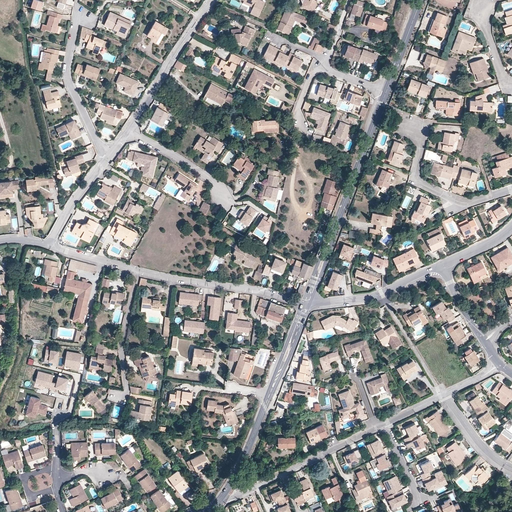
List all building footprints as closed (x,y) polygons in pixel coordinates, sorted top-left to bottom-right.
[(43,0),(32,0),(30,5),(41,9),(43,0)] [(265,1),(261,0),(244,0),(254,4),(253,6),(250,12),(258,16),(265,1)] [(314,0),(301,0),(303,4),(301,7),(313,12),(317,4),(315,0),(314,0)] [(360,17),(364,7),(356,4),(354,3),(351,13),(360,17)] [(46,24),(45,29),(55,32),(57,25),(59,17),(61,18),(62,14),(53,11),(54,9),(48,8),(47,14),(49,15),(46,24)] [(511,8),(504,11),(506,16),(507,15),(510,25),(502,27),(505,34),(511,31),(511,8)] [(289,26),(293,19),(295,20),(305,25),(308,18),(286,9),(277,29),(289,34),(292,27),(289,26)] [(132,21),(123,17),(122,19),(118,18),(119,15),(110,11),(105,22),(110,25),(111,23),(114,24),(114,26),(121,30),(119,34),(125,37),(132,21)] [(442,27),(446,16),(437,12),(434,19),(429,32),(439,35),(442,27)] [(385,31),(388,23),(384,21),(384,20),(375,17),(367,14),(363,24),(376,29),(380,30),(385,31)] [(502,27),(510,25),(507,15),(506,16),(504,16),(504,17),(503,17),(506,23),(501,25),(502,27)] [(164,33),(167,27),(155,20),(147,35),(151,37),(150,39),(155,42),(156,42),(161,32),(164,33)] [(121,30),(114,26),(114,24),(111,23),(110,25),(105,22),(104,24),(117,30),(116,33),(119,34),(121,30)] [(332,32),(334,26),(329,23),(326,30),(332,32)] [(108,42),(103,39),(91,35),(93,30),(82,26),(80,36),(85,38),(84,40),(88,41),(87,44),(94,47),(93,49),(92,52),(97,54),(101,45),(106,47),(108,42)] [(246,46),(251,35),(253,36),(255,30),(245,26),(243,31),(240,30),(240,29),(231,29),(231,30),(231,34),(232,39),(236,39),(236,42),(241,42),(242,43),(241,44),(246,46)] [(462,52),(464,45),(466,46),(468,42),(473,43),(475,37),(458,30),(450,49),(461,53),(462,52)] [(158,43),(164,33),(161,32),(156,42),(158,43)] [(309,48),(322,53),(325,47),(317,43),(319,39),(315,37),(309,48)] [(263,56),(270,60),(276,48),(269,44),(263,56)] [(358,61),(363,50),(347,44),(343,54),(349,57),(354,59),(354,60),(358,62),(358,61)] [(54,61),(56,53),(58,54),(59,50),(47,47),(47,50),(44,49),(44,51),(43,51),(41,62),(39,62),(38,69),(43,69),(43,68),(48,68),(53,69),(54,61)] [(280,50),(276,48),(270,60),(274,62),(275,60),(283,65),(288,67),(289,65),(297,70),(302,61),(298,58),(294,56),(294,55),(290,53),(288,56),(284,54),(280,51),(280,50)] [(374,65),(378,55),(377,55),(374,53),(363,49),(363,50),(358,61),(362,63),(363,61),(365,61),(367,62),(374,65)] [(229,66),(225,64),(226,62),(216,57),(211,67),(212,69),(213,70),(219,74),(220,74),(222,70),(226,72),(226,73),(231,76),(237,64),(238,65),(242,58),(232,53),(228,61),(231,62),(229,66)] [(441,71),(445,60),(426,53),(423,61),(422,61),(424,67),(427,66),(430,66),(429,69),(433,70),(434,68),(441,71)] [(484,63),(484,61),(482,62),(481,58),(469,62),(470,66),(472,66),(475,72),(477,80),(489,76),(486,68),(484,63)] [(97,78),(100,69),(87,63),(86,66),(82,65),(79,73),(83,75),(83,73),(97,78)] [(275,80),(254,69),(244,88),(255,94),(259,87),(261,82),(263,83),(271,87),(275,80)] [(229,79),(231,76),(226,73),(226,72),(222,70),(220,74),(229,79)] [(133,94),(139,81),(120,73),(116,82),(126,86),(124,90),(133,94)] [(425,96),(429,86),(410,79),(407,86),(415,89),(414,92),(425,96)] [(234,96),(211,84),(205,96),(222,105),(225,100),(230,103),(234,96)] [(337,105),(341,93),(337,92),(338,90),(328,87),(327,88),(326,88),(326,86),(320,84),(317,95),(331,99),(330,103),(337,105)] [(61,103),(60,98),(57,99),(56,96),(59,95),(60,95),(58,90),(51,92),(44,94),(48,109),(53,108),(52,105),(61,103)] [(359,106),(363,96),(348,91),(346,96),(344,95),(342,99),(359,106)] [(491,108),(491,101),(487,101),(482,101),(479,94),(474,96),(474,100),(469,100),(468,107),(481,108),(481,110),(486,110),(486,108),(491,108)] [(222,105),(205,96),(203,99),(220,108),(222,105)] [(458,115),(459,99),(454,99),(454,101),(447,100),(435,99),(435,105),(447,106),(447,114),(458,115)] [(162,124),(169,112),(168,112),(171,107),(160,102),(158,106),(157,106),(151,118),(162,124)] [(121,118),(123,112),(118,110),(117,111),(104,107),(105,105),(100,103),(98,108),(96,113),(101,114),(100,117),(107,119),(107,118),(113,121),(115,116),(118,118),(121,118)] [(447,114),(447,106),(435,105),(435,108),(445,109),(444,114),(447,114)] [(324,132),(331,114),(314,107),(311,114),(320,117),(318,124),(316,129),(324,132)] [(364,117),(368,108),(363,107),(359,115),(364,117)] [(318,124),(320,117),(311,114),(310,117),(316,120),(315,123),(318,124)] [(278,129),(278,118),(277,118),(277,115),(272,115),(273,118),(264,119),(264,118),(252,119),(252,123),(251,123),(252,132),(266,131),(266,130),(278,129)] [(116,125),(118,118),(115,116),(113,121),(107,118),(107,119),(106,122),(116,125)] [(81,134),(74,119),(56,128),(59,135),(69,130),(73,138),(81,134)] [(344,144),(351,125),(340,122),(335,135),(334,135),(333,135),(331,139),(337,141),(344,144)] [(60,137),(68,133),(71,139),(73,138),(69,130),(59,135),(60,137)] [(457,140),(458,133),(454,132),(454,133),(443,131),(442,141),(441,149),(451,150),(453,140),(457,140)] [(218,152),(223,143),(213,137),(209,142),(200,136),(196,143),(202,147),(203,146),(206,147),(205,149),(207,150),(204,154),(201,159),(207,163),(214,153),(213,152),(212,151),(213,149),(215,150),(218,152)] [(400,151),(403,144),(394,140),(390,150),(393,151),(390,160),(399,163),(403,155),(401,154),(399,153),(400,151)] [(205,149),(206,147),(203,146),(202,147),(196,143),(194,147),(204,154),(207,150),(205,149)] [(82,154),(85,161),(92,158),(89,151),(82,154)] [(152,177),(157,157),(130,151),(130,152),(129,155),(128,155),(127,158),(128,158),(128,160),(137,162),(141,163),(144,163),(144,167),(143,171),(142,175),(152,177)] [(511,165),(511,156),(511,155),(508,156),(507,152),(495,155),(497,160),(494,161),(496,166),(491,168),(494,176),(505,173),(504,168),(511,165)] [(79,167),(78,163),(85,161),(82,154),(76,156),(76,157),(71,159),(67,160),(69,166),(63,168),(65,175),(71,173),(70,171),(79,167)] [(254,166),(251,163),(252,161),(245,157),(244,159),(240,156),(239,156),(234,163),(243,170),(242,171),(241,174),(239,176),(244,180),(254,166)] [(453,177),(456,165),(453,164),(452,167),(438,163),(433,161),(432,165),(430,173),(439,175),(439,174),(440,174),(440,176),(449,178),(449,176),(453,177)] [(243,170),(234,163),(233,165),(242,171),(243,170)] [(473,186),(476,172),(461,168),(462,166),(460,166),(457,165),(456,165),(453,177),(458,178),(457,181),(473,186)] [(276,187),(279,177),(278,176),(279,171),(269,169),(267,174),(269,175),(267,184),(268,184),(267,189),(266,188),(264,196),(276,199),(278,188),(276,187)] [(388,180),(391,173),(382,169),(375,184),(382,187),(382,185),(386,187),(388,180)] [(118,179),(119,177),(112,173),(110,178),(116,182),(118,179)] [(198,185),(194,183),(193,184),(191,182),(191,181),(179,173),(174,181),(186,188),(184,192),(187,194),(184,198),(188,201),(198,185)] [(54,186),(53,177),(48,178),(47,174),(35,176),(35,178),(26,179),(26,184),(31,184),(31,188),(36,187),(36,184),(39,184),(48,183),(49,187),(54,186)] [(332,210),(338,192),(334,191),(337,182),(327,179),(323,191),(324,192),(320,206),(332,210)] [(20,187),(19,180),(0,181),(0,192),(12,191),(12,188),(20,187)] [(120,195),(122,191),(121,189),(114,186),(113,188),(111,191),(109,190),(110,189),(110,188),(109,188),(109,187),(108,186),(105,184),(102,182),(101,184),(102,185),(100,188),(99,188),(96,193),(105,198),(104,200),(112,205),(118,194),(120,195)] [(145,191),(148,186),(143,183),(140,188),(145,191)] [(276,199),(264,196),(266,188),(267,189),(268,184),(267,184),(264,183),(261,198),(275,201),(276,199)] [(158,210),(164,198),(159,196),(153,207),(158,210)] [(427,214),(431,206),(427,204),(429,200),(420,196),(418,200),(420,201),(416,211),(414,210),(411,216),(415,218),(423,222),(425,217),(424,216),(425,213),(427,214)] [(142,207),(142,206),(136,203),(135,205),(130,203),(131,201),(131,200),(128,198),(122,210),(135,217),(138,212),(139,213),(142,207)] [(206,214),(210,205),(204,201),(199,210),(206,214)] [(41,213),(40,205),(26,207),(26,215),(27,215),(31,214),(32,218),(33,218),(34,223),(34,227),(40,226),(39,222),(44,222),(43,216),(41,217),(41,213)] [(506,213),(501,205),(498,207),(496,208),(495,206),(488,211),(491,215),(489,216),(489,217),(490,219),(495,216),(497,219),(506,213)] [(247,225),(257,211),(249,206),(245,212),(244,211),(240,217),(238,219),(247,225)] [(10,221),(9,213),(6,214),(5,209),(0,210),(0,219),(0,220),(1,223),(1,224),(7,223),(7,221),(10,221)] [(390,226),(392,216),(372,213),(370,223),(376,224),(380,225),(390,226)] [(275,222),(277,218),(271,214),(269,218),(265,216),(263,218),(262,217),(257,226),(265,232),(266,229),(269,230),(271,223),(273,220),(275,222)] [(43,226),(48,216),(43,216),(44,222),(39,222),(40,226),(43,226)] [(91,232),(96,222),(89,218),(86,223),(81,224),(76,222),(72,229),(82,235),(81,236),(89,241),(93,233),(91,232)] [(478,229),(473,219),(468,222),(459,226),(463,235),(468,233),(469,235),(473,233),(472,231),(478,229)] [(444,223),(443,220),(440,222),(447,236),(449,235),(444,223)] [(121,225),(115,221),(109,232),(114,235),(114,234),(115,232),(124,237),(123,239),(124,241),(130,245),(136,233),(121,225)] [(429,238),(440,233),(438,228),(427,233),(429,238)] [(358,239),(359,231),(348,230),(347,237),(358,239)] [(445,243),(440,233),(429,238),(426,239),(431,250),(441,245),(445,243)] [(251,255),(253,252),(236,243),(234,247),(235,248),(233,252),(235,253),(236,256),(235,258),(233,260),(239,264),(242,258),(245,259),(243,263),(251,267),(256,257),(251,255)] [(358,254),(361,246),(357,244),(355,249),(343,244),(338,257),(342,258),(344,255),(349,257),(351,251),(358,254)] [(511,261),(511,255),(507,247),(499,252),(500,253),(491,258),(497,267),(505,262),(506,265),(511,261)] [(419,262),(413,248),(392,258),(397,269),(413,261),(415,264),(419,262)] [(387,267),(388,260),(384,258),(383,259),(373,255),(370,264),(380,268),(381,265),(387,267)] [(282,272),(286,262),(275,258),(271,266),(266,264),(263,269),(262,272),(262,273),(268,275),(270,271),(271,268),(282,272)] [(55,277),(58,267),(56,267),(57,262),(46,259),(44,264),(47,265),(45,275),(49,276),(50,276),(49,281),(54,282),(55,277)] [(85,309),(92,284),(86,282),(81,281),(72,279),(75,267),(77,260),(71,259),(68,270),(65,270),(64,274),(67,274),(63,290),(79,293),(78,297),(73,317),(83,319),(84,313),(85,309)] [(298,275),(303,262),(296,259),(291,272),(298,275)] [(14,272),(14,260),(6,260),(6,268),(8,268),(8,272),(14,272)] [(96,265),(77,260),(75,267),(94,272),(96,265)] [(398,271),(415,264),(413,261),(397,269),(398,271)] [(486,272),(481,261),(466,268),(471,279),(478,275),(486,272)] [(308,279),(313,266),(303,262),(298,275),(308,279)] [(375,276),(376,273),(365,268),(363,272),(356,269),(354,273),(355,278),(363,281),(369,283),(371,284),(375,283),(377,277),(375,276)] [(339,281),(342,273),(333,270),(330,277),(339,281)] [(259,280),(262,273),(257,271),(256,271),(254,278),(259,280)] [(108,288),(110,279),(102,277),(100,286),(108,288)] [(336,288),(339,281),(330,277),(327,285),(336,288)] [(46,292),(48,286),(27,281),(26,286),(31,287),(31,288),(46,292)] [(303,293),(301,292),(304,285),(300,284),(296,296),(301,298),(303,293)] [(121,303),(124,293),(116,291),(115,292),(114,293),(104,290),(102,301),(102,303),(103,303),(110,304),(110,303),(114,304),(115,302),(121,303)] [(198,305),(200,294),(180,291),(179,302),(198,305)] [(218,319),(221,297),(208,295),(207,304),(211,304),(209,318),(218,319)] [(160,302),(160,298),(153,297),(153,298),(147,298),(147,296),(143,296),(141,307),(152,308),(152,307),(161,308),(161,310),(165,310),(165,305),(162,305),(162,303),(160,302)] [(286,306),(263,298),(261,306),(283,314),(284,312),(285,308),(286,306)] [(446,308),(441,301),(432,306),(437,314),(439,312),(446,308)] [(283,314),(261,306),(258,305),(256,312),(281,321),(283,314)] [(427,320),(419,306),(414,309),(414,310),(415,311),(412,313),(411,312),(411,311),(407,313),(406,313),(403,315),(409,325),(412,323),(413,325),(421,320),(423,323),(427,320)] [(455,318),(448,307),(446,308),(439,312),(444,319),(446,318),(449,322),(455,318)] [(236,320),(237,313),(228,312),(226,328),(235,329),(236,320)] [(358,322),(354,319),(353,320),(349,317),(346,321),(341,317),(340,317),(336,317),(336,315),(333,315),(321,321),(325,329),(335,324),(339,325),(343,327),(344,326),(352,331),(358,322)] [(204,333),(205,321),(185,319),(183,330),(204,333)] [(249,332),(251,321),(236,320),(235,329),(235,330),(249,332)] [(461,330),(459,326),(460,325),(458,322),(452,326),(451,325),(447,328),(452,336),(461,330)] [(401,343),(391,326),(386,329),(386,330),(385,331),(384,330),(383,328),(375,333),(382,343),(389,339),(394,347),(401,343)] [(464,335),(461,330),(452,336),(455,341),(457,340),(460,338),(461,340),(462,341),(467,338),(465,334),(464,335)] [(373,359),(365,339),(350,344),(350,343),(344,345),(348,356),(354,354),(352,350),(356,348),(357,350),(361,348),(366,362),(373,359)] [(383,345),(388,341),(393,348),(394,347),(389,339),(382,343),(383,345)] [(113,359),(105,357),(105,355),(102,354),(102,351),(103,348),(96,346),(96,349),(95,350),(98,351),(97,356),(91,354),(89,364),(98,366),(99,362),(103,363),(102,369),(107,370),(107,369),(111,370),(113,359)] [(56,365),(58,350),(46,348),(44,359),(49,359),(53,360),(53,362),(52,364),(56,365)] [(212,364),(213,353),(208,352),(204,351),(204,349),(194,348),(192,362),(198,363),(198,362),(198,358),(207,360),(206,363),(212,364)] [(245,358),(246,354),(241,353),(242,349),(230,348),(228,360),(236,361),(236,360),(238,361),(233,374),(245,379),(250,364),(253,365),(254,361),(250,360),(249,362),(244,360),(245,358)] [(79,369),(82,353),(67,350),(64,364),(70,365),(75,366),(75,368),(75,369),(79,369)] [(329,362),(339,358),(337,350),(319,357),(324,370),(331,367),(329,362)] [(476,354),(473,350),(472,350),(467,354),(464,356),(467,360),(476,354)] [(141,357),(138,352),(132,355),(134,360),(141,357)] [(471,365),(480,359),(476,354),(467,360),(471,365)] [(154,367),(149,356),(143,358),(142,357),(141,357),(134,360),(136,366),(138,365),(140,365),(145,377),(152,374),(154,373),(152,368),(154,367)] [(309,369),(309,364),(307,364),(308,360),(302,359),(302,363),(300,363),(299,369),(299,371),(298,371),(297,371),(295,379),(306,381),(306,378),(309,379),(310,374),(309,374),(309,369)] [(409,373),(418,368),(413,360),(408,363),(407,362),(396,368),(402,377),(407,374),(407,373),(408,372),(409,373)] [(51,382),(53,374),(38,370),(35,381),(43,383),(50,385),(50,387),(49,388),(54,389),(55,387),(59,388),(59,387),(63,388),(65,388),(68,378),(58,375),(56,383),(51,382)] [(391,390),(385,373),(380,374),(381,377),(367,382),(371,394),(379,392),(377,387),(384,384),(387,391),(391,390)] [(154,379),(152,374),(145,377),(147,382),(154,379)] [(318,390),(314,390),(315,386),(293,382),(292,388),(290,387),(289,393),(286,392),(284,399),(287,400),(287,401),(291,402),(293,393),(292,393),(292,392),(296,393),(296,394),(300,395),(301,393),(313,396),(313,397),(317,397),(318,390)] [(511,390),(503,384),(502,384),(499,382),(492,391),(500,397),(507,403),(511,396),(511,389),(511,390)] [(99,398),(92,389),(85,395),(92,403),(93,403),(97,407),(95,408),(98,412),(99,411),(105,406),(106,406),(103,402),(102,403),(101,404),(97,399),(98,398),(99,398)] [(190,404),(192,393),(177,390),(177,392),(176,395),(175,394),(170,394),(169,403),(176,404),(176,402),(190,404)] [(354,404),(349,390),(338,394),(344,408),(339,409),(342,419),(349,416),(348,412),(356,409),(357,413),(355,414),(357,417),(364,415),(359,402),(354,404)] [(486,406),(483,402),(482,402),(475,393),(473,392),(467,396),(467,398),(472,404),(474,408),(473,409),(476,413),(486,406)] [(41,403),(39,403),(39,401),(40,398),(31,395),(25,413),(35,416),(36,413),(36,411),(38,411),(45,413),(48,405),(41,403)] [(92,403),(85,395),(83,396),(90,405),(92,403)] [(401,402),(399,396),(393,398),(395,404),(401,402)] [(60,407),(63,399),(57,398),(54,405),(60,407)] [(149,420),(152,402),(139,399),(138,404),(140,404),(139,411),(137,411),(130,410),(128,417),(149,420)] [(238,421),(234,411),(232,411),(231,409),(229,403),(224,406),(216,405),(217,401),(208,400),(207,409),(215,411),(215,412),(223,413),(224,416),(227,415),(230,424),(238,421)] [(320,411),(319,403),(314,403),(315,408),(311,408),(312,411),(320,411)] [(496,422),(487,411),(489,410),(486,406),(476,413),(479,417),(478,418),(483,424),(484,423),(487,428),(496,422)] [(449,428),(443,420),(439,415),(440,414),(438,411),(432,415),(428,417),(427,416),(425,418),(428,422),(429,421),(439,435),(440,435),(446,431),(449,428)] [(416,434),(419,432),(415,423),(405,428),(409,436),(404,439),(405,441),(406,444),(418,438),(416,434)] [(327,435),(322,424),(306,431),(311,442),(327,435)] [(511,434),(505,429),(503,429),(494,441),(500,445),(506,450),(507,448),(510,451),(511,447),(511,434)] [(295,447),(295,433),(288,434),(288,437),(278,437),(278,447),(295,447)] [(425,446),(420,437),(418,438),(406,444),(407,446),(407,447),(414,444),(417,450),(425,446)] [(384,451),(378,439),(367,445),(372,455),(373,455),(375,458),(385,454),(384,451)] [(88,456),(88,442),(71,443),(72,459),(79,459),(79,455),(81,455),(81,456),(88,456)] [(465,459),(456,448),(458,446),(455,442),(447,448),(449,452),(448,453),(457,466),(465,459)] [(116,453),(115,443),(95,443),(96,455),(102,454),(110,453),(116,453)] [(46,455),(43,445),(24,451),(27,462),(34,460),(33,459),(41,456),(46,455)] [(467,458),(458,446),(456,448),(465,459),(467,458)] [(361,456),(358,448),(353,450),(354,451),(343,456),(346,462),(348,461),(351,459),(352,462),(353,464),(358,461),(357,458),(361,456)] [(141,465),(129,449),(121,455),(124,459),(129,466),(128,466),(132,472),(141,465)] [(23,466),(18,451),(2,456),(6,467),(14,464),(16,469),(23,466)] [(210,464),(204,453),(190,460),(195,468),(196,471),(210,464)] [(388,459),(385,454),(375,458),(370,461),(374,468),(377,466),(379,470),(385,467),(389,468),(390,465),(388,459)] [(195,468),(190,460),(187,461),(191,470),(195,468)] [(428,471),(434,469),(430,461),(421,465),(425,473),(420,475),(422,477),(423,479),(429,476),(430,476),(428,471)] [(489,477),(484,471),(483,470),(483,471),(481,469),(479,467),(478,467),(478,468),(475,465),(465,474),(470,480),(470,479),(475,484),(479,481),(482,484),(489,477)] [(156,485),(144,469),(135,476),(139,481),(140,481),(144,487),(148,492),(150,490),(156,485)] [(374,495),(362,469),(356,472),(359,479),(358,483),(354,485),(356,488),(353,489),(357,500),(361,498),(360,496),(367,493),(368,495),(369,498),(374,495)] [(442,481),(445,479),(441,470),(434,474),(436,478),(431,480),(429,476),(423,479),(424,482),(425,483),(426,483),(427,485),(426,485),(429,490),(439,484),(440,487),(444,485),(442,481)] [(188,485),(177,471),(168,477),(178,490),(179,492),(188,485)] [(345,499),(335,476),(331,478),(334,483),(334,485),(330,487),(329,486),(322,489),(328,503),(338,498),(340,501),(345,499)] [(400,485),(396,476),(383,482),(390,495),(402,489),(400,485)] [(314,496),(306,478),(300,480),(302,487),(303,489),(302,489),(301,487),(296,489),(291,491),(296,501),(296,500),(298,503),(305,500),(314,496)] [(88,499),(80,484),(70,489),(74,497),(70,499),(73,506),(88,499)] [(182,495),(190,488),(188,485),(179,492),(182,495)] [(20,500),(17,493),(16,487),(6,491),(12,510),(23,506),(21,500),(20,500)] [(124,498),(118,488),(112,491),(113,492),(106,496),(101,499),(106,508),(124,498)] [(285,499),(280,489),(275,491),(270,493),(274,500),(277,499),(279,503),(285,499)] [(403,497),(402,495),(403,494),(404,493),(403,491),(402,489),(390,495),(387,496),(393,508),(396,506),(407,501),(404,496),(403,497)] [(167,501),(164,497),(159,490),(151,495),(154,500),(159,507),(158,507),(161,511),(162,511),(171,506),(167,501)] [(182,496),(182,495),(179,492),(178,490),(174,493),(178,499),(182,496)] [(461,510),(457,503),(453,505),(452,503),(450,498),(443,501),(444,502),(443,503),(436,506),(439,511),(451,511),(455,510),(456,511),(461,510)] [(286,511),(290,510),(285,499),(279,503),(280,506),(277,508),(278,511),(286,511)]
